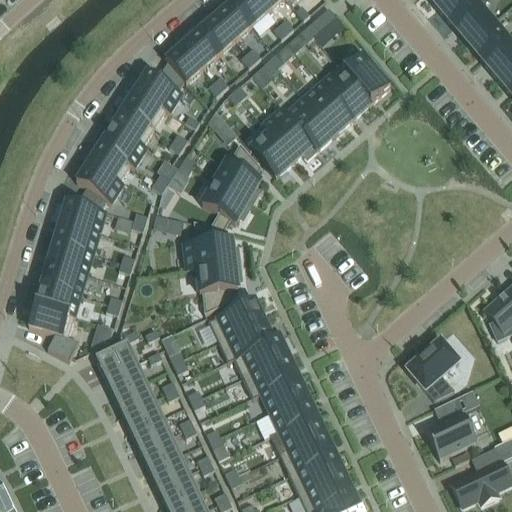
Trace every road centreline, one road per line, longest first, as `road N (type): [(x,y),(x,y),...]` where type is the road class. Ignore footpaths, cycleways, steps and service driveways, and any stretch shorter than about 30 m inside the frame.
road 1 (residential): [(0,305),(40,179),(69,121),(110,68),(186,0)]
road 2 (unknown): [(308,258),(310,246),(486,118)]
road 3 (residential): [(357,364),(511,230)]
road 4 (residential): [(511,149),(386,0)]
road 5 (residential): [(427,511),(357,364)]
road 6 (residential): [(0,400),(39,436),(74,511)]
